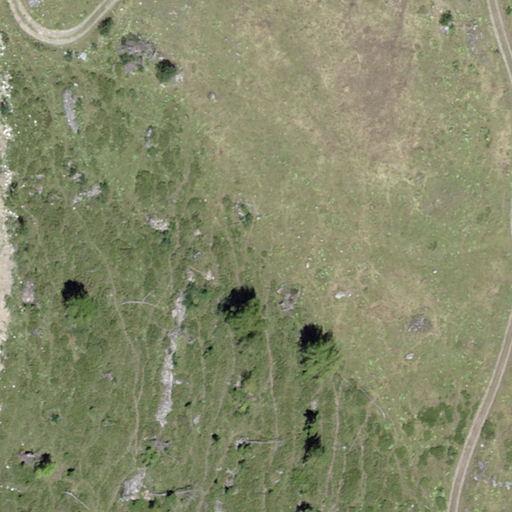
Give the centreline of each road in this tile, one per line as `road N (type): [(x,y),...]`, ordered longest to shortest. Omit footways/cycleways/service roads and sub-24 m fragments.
road 1 (track): [(453,511),(511,327)]
road 2 (track): [(116,0),(87,28),(55,34),(18,0)]
